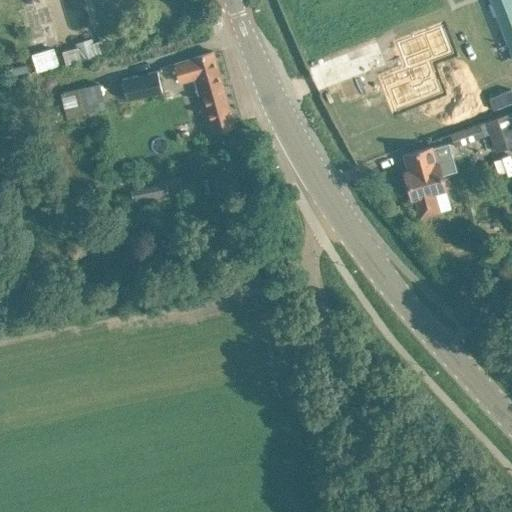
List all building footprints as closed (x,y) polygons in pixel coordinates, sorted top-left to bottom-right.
[(511,5),(510,0),(509,0),(492,7),(511,58),(511,5)] [(62,7),(52,11),(57,29),(68,25),(62,7)] [(395,85),(385,89),(387,95),(389,94),(390,97),(388,98),(389,100),(391,99),(392,102),(390,103),(391,105),(393,104),(394,107),(392,108),(393,110),(439,93),(433,77),(427,62),(449,53),(439,27),(396,44),(405,68),(391,74),(395,85)] [(116,31),(103,35),(108,49),(121,44),(116,31)] [(80,60),(93,57),(93,55),(90,43),(89,39),(76,42),(77,47),(79,59),(80,60)] [(34,65),(58,60),(55,47),(32,53),(34,65)] [(181,83),(193,79),(208,133),(234,125),(213,51),(191,58),(174,63),(181,83)] [(157,70),(138,75),(124,78),(129,99),(162,92),(157,70)] [(101,83),(78,89),(61,92),(67,116),(84,112),(107,108),(101,83)] [(511,111),(451,135),(455,146),(488,134),(495,151),(511,145),(511,111)] [(415,198),(420,216),(441,210),(436,192),(445,189),(433,146),(419,150),(424,166),(405,171),(412,198),(415,198)] [(151,204),(148,189),(131,193),(134,207),(151,204)]
